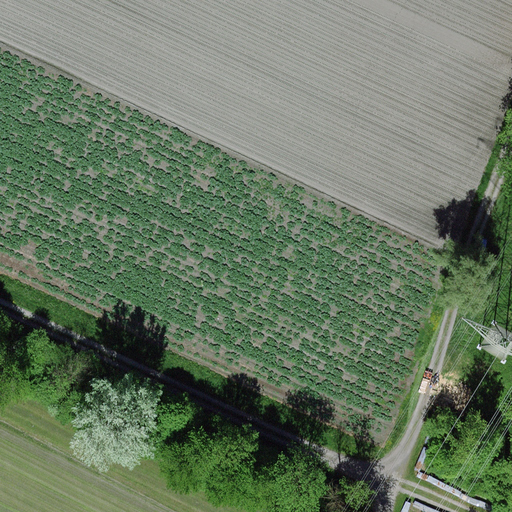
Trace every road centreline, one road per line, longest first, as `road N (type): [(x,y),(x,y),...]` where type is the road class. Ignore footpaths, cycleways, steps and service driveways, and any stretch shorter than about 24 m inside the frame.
road 1 (track): [(0,307),(446,511)]
road 2 (track): [(511,151),(393,487)]
